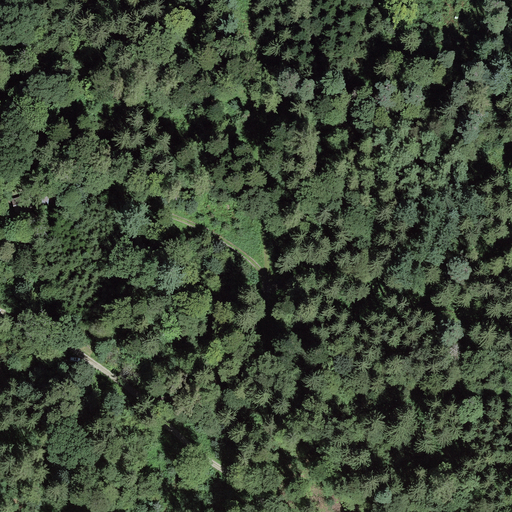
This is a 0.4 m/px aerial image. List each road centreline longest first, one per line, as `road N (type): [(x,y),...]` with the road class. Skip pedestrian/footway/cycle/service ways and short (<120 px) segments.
road 1 (track): [(148,402),(218,389),(272,282),(241,247),(199,220),(90,173),(62,177),(43,191),(26,229)]
road 2 (track): [(273,511),(133,390),(0,311)]
road 3 (track): [(251,16),(272,282)]
road 4 (track): [(272,282),(320,274),(511,332)]
